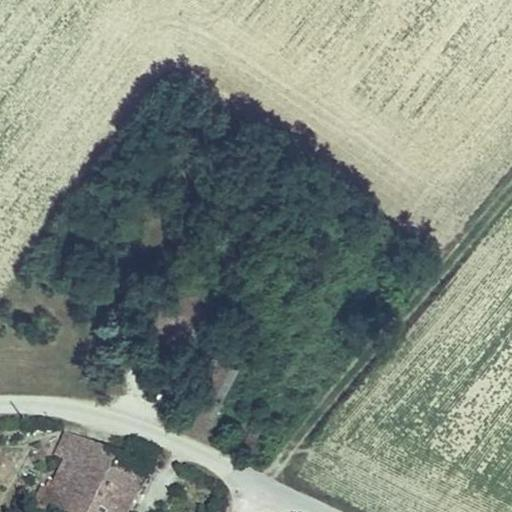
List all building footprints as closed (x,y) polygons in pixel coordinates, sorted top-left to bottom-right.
[(189,308),(193,310),(199,290),(145,267),(118,329),(168,354),(189,308)] [(172,355),(193,310),(189,308),(168,354),(172,355)] [(226,359),(203,348),(171,411),(196,423),(226,359)] [(40,453),(53,462),(67,438),(54,432),(40,453)] [(118,511),(146,457),(149,449),(122,438),(113,459),(67,438),(53,462),(34,500),(29,497),(21,511),(39,511),(44,505),(60,511),(118,511)]
